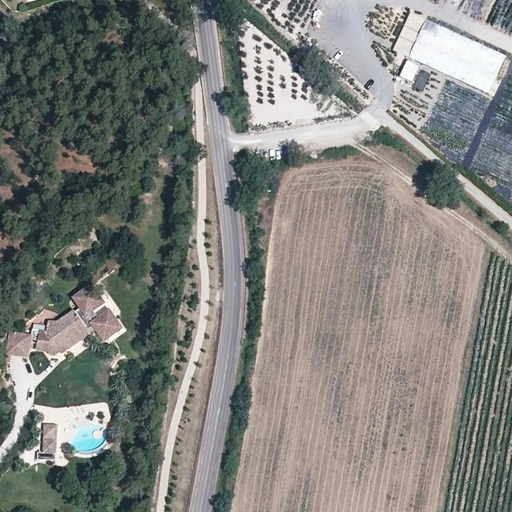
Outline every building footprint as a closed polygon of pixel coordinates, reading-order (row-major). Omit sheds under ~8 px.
[(428,21),(412,14),(397,43),(396,47),(394,49),(394,51),(397,52),(410,59),(419,41),(428,21)] [(420,69),(408,63),(401,78),(414,84),(420,69)] [(110,308),(95,286),(82,294),(80,309),(90,322),(86,325),(76,312),(64,320),(64,324),(61,326),(59,323),(50,323),(48,334),(36,333),(35,338),(12,333),(7,356),(29,361),(33,346),(39,347),(40,347),(42,351),(47,353),(47,356),(46,358),(53,360),(57,351),(61,349),(66,346),(68,348),(77,342),(77,338),(92,328),(94,330),(95,329),(98,332),(102,338),(111,340),(119,334),(121,325),(112,328),(107,321),(110,308)] [(114,306),(110,308),(107,321),(112,328),(121,325),(124,321),(114,306)] [(65,355),(98,332),(95,329),(94,330),(92,328),(77,338),(77,342),(68,348),(66,346),(61,349),(65,355)] [(38,354),(47,356),(47,353),(42,351),(40,347),(39,347),(38,354)] [(57,427),(45,427),(44,453),(56,454),(57,427)]
